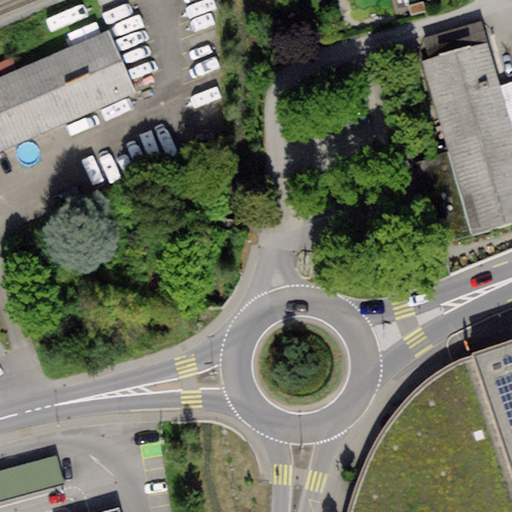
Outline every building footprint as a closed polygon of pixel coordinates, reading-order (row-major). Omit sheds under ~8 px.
[(0,151),(134,95),(109,35),(0,81),(0,151)] [(511,127),(501,90),(488,46),(422,65),(472,236),(511,224),(511,127)] [(511,86),(501,90),(511,127),(511,86)] [(511,511),(511,348),(455,368),(428,382),(403,407),(383,433),(371,459),(357,488),(350,511),(511,511)] [(55,456),(0,471),(0,503),(63,486),(55,456)]
